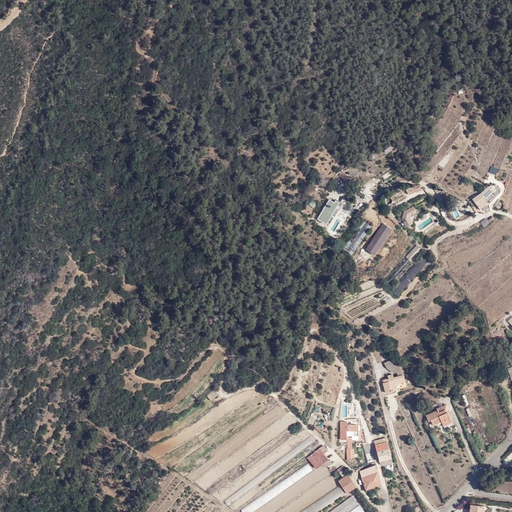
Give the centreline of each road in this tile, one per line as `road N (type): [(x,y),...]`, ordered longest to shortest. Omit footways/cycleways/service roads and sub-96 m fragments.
road 1 (track): [(276,396),(251,387),(223,395),(227,359),(219,347),(179,377),(136,375),(146,353),(128,342),(127,319)]
road 2 (track): [(334,453),(276,396),(316,330),(336,347),(348,378)]
